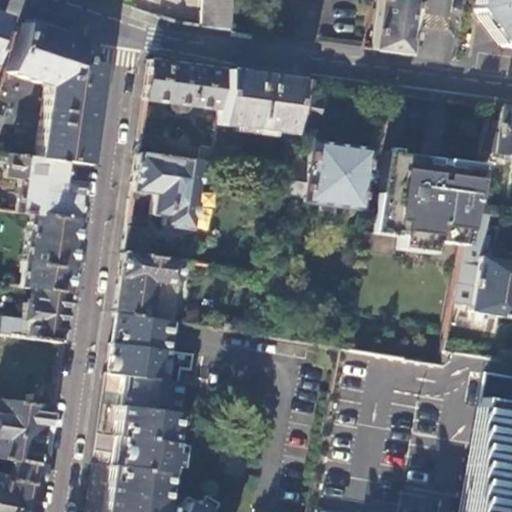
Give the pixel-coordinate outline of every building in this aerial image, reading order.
[(198,0),(197,27),(225,31),(226,0),(198,0)] [(405,55),(408,35),(409,24),(412,0),(376,0),(369,50),(385,52),(405,55)] [(511,48),(511,6),(509,2),(511,0),(474,0),(474,10),(500,47),(511,48)] [(57,38),(21,26),(0,87),(0,155),(6,156),(64,164),(82,167),(88,123),(96,67),(81,66),(82,46),(57,38)] [(166,64),(148,62),(143,101),(170,105),(171,108),(175,113),(186,114),(188,110),(189,108),(217,112),(223,73),(205,70),(166,64)] [(261,78),(223,73),(217,112),(209,167),(235,171),(241,131),(288,137),(288,135),(296,83),(261,78)] [(321,87),(296,83),(288,135),(314,138),(321,87)] [(511,111),(499,110),(495,136),(483,134),(479,151),(494,152),(493,155),(511,157),(511,111)] [(363,154),(308,146),(305,167),(284,165),(279,200),(300,202),(300,204),(355,212),(363,154)] [(419,160),(379,154),(368,225),(398,229),(396,240),(431,245),(461,249),(467,212),(475,175),(439,170),(433,169),(418,167),(419,160)] [(64,164),(6,156),(4,179),(17,181),(13,213),(28,215),(75,222),(78,198),(80,186),(62,183),(64,164)] [(197,165),(135,156),(130,193),(152,197),(150,215),(163,217),(161,227),(188,231),(197,165)] [(418,167),(433,169),(434,162),(419,160),(418,167)] [(439,170),(475,175),(476,168),(440,163),(439,170)] [(488,215),(467,212),(461,249),(450,302),(469,305),(467,312),(511,318),(511,263),(480,259),(482,252),(486,252),(488,238),(485,237),(488,215)] [(75,222),(28,215),(18,287),(31,289),(64,293),(70,255),(75,222)] [(366,236),(396,240),(398,229),(368,225),(366,236)] [(149,232),(125,228),(121,253),(145,256),(149,232)] [(431,245),(396,240),(394,252),(429,257),(431,245)] [(177,261),(145,256),(121,253),(116,287),(113,313),(166,322),(177,261)] [(64,293),(31,289),(28,305),(22,304),(19,321),(0,318),(0,335),(6,336),(57,343),(61,313),(64,293)] [(166,322),(113,313),(111,324),(110,329),(106,359),(104,373),(120,375),(101,511),(210,511),(216,504),(203,496),(197,505),(184,496),(174,511),(172,511),(161,505),(165,474),(172,475),(174,460),(185,462),(187,446),(169,444),(172,429),(178,384),(174,383),(177,369),(186,370),(188,354),(164,351),(167,333),(168,323),(166,322)] [(352,328),(347,351),(438,366),(443,343),(352,328)] [(48,407),(57,343),(6,336),(0,339),(0,400),(15,403),(48,407)] [(314,347),(310,366),(330,370),(334,351),(314,347)] [(0,400),(0,459),(12,462),(40,467),(44,436),(48,407),(15,403),(0,400)] [(511,511),(511,410),(477,404),(458,511),(511,511)] [(40,467),(12,462),(9,480),(37,485),(40,467)] [(0,511),(33,511),(37,485),(9,480),(0,478),(0,511)]
